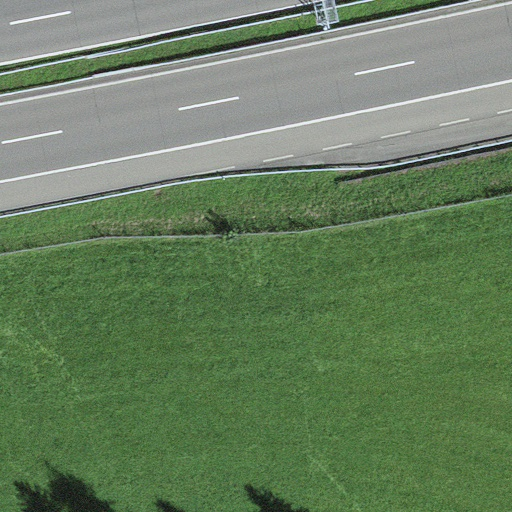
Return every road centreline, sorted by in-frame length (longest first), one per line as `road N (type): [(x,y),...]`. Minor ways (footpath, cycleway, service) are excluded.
road 1 (motorway): [(0,147),(511,45)]
road 2 (motorway): [(130,0),(0,25)]
